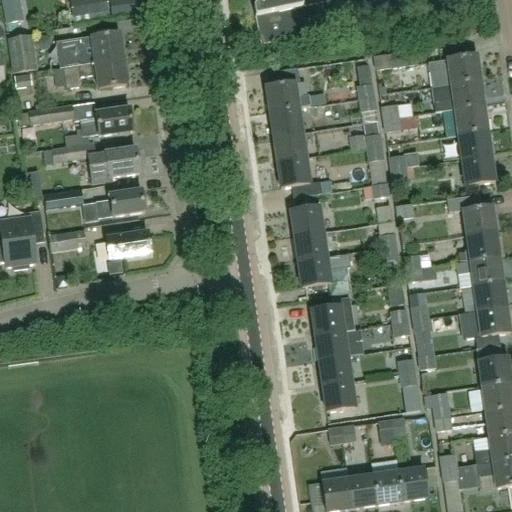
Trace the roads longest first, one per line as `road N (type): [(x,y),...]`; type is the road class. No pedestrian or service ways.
road 1 (residential): [(155,0),(194,283)]
road 2 (tertiary): [(246,275),(209,0)]
road 3 (tertiary): [(281,511),(246,275)]
road 4 (residential): [(0,321),(194,283)]
